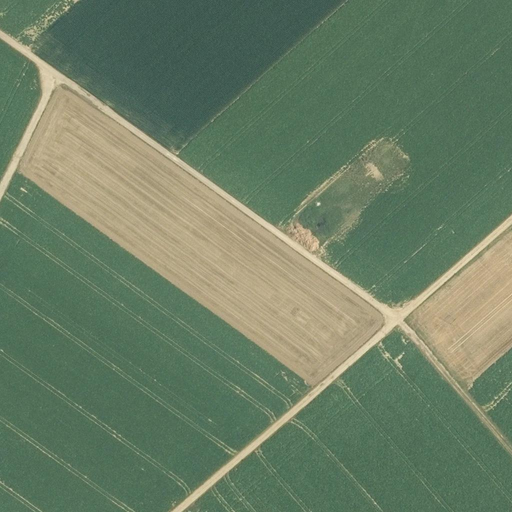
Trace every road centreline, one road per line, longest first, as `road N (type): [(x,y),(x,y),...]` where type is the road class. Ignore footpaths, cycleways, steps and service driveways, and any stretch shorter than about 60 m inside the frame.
road 1 (track): [(395,318),(0,34)]
road 2 (track): [(395,318),(187,511)]
road 3 (track): [(395,318),(511,450)]
road 4 (track): [(511,222),(395,318)]
road 5 (track): [(51,71),(0,191)]
